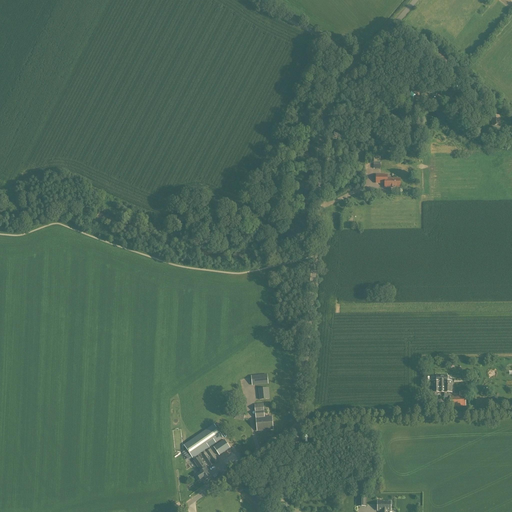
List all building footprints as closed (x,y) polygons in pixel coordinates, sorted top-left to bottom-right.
[(479,12),(487,3),(482,0),(480,0),(474,8),(479,12)] [(422,63),(426,68),(431,62),(426,58),(422,63)] [(453,84),(450,89),(455,92),(458,87),(453,84)] [(411,91),(417,95),(421,90),(415,86),(411,91)] [(478,97),(477,97),(471,102),(476,108),(483,103),(479,98),(478,97)] [(376,183),(387,183),(387,187),(400,187),(400,179),(387,179),(387,175),(376,175),(376,183)] [(251,376),(251,377),(252,386),(255,386),(268,384),(267,374),(251,376)] [(436,381),(431,381),(431,393),(452,393),(452,385),(452,381),(447,381),(447,376),(436,376),(436,381)] [(249,378),(241,380),(243,386),(251,384),(249,378)] [(268,388),(258,389),(259,400),(270,399),(269,388),(268,388)] [(459,396),(450,396),(450,407),(466,406),(465,392),(459,392),(459,396)] [(264,404),(255,404),(257,431),(273,430),(272,417),(265,417),(264,404)] [(234,419),(244,420),(245,412),(235,411),(234,419)] [(223,438),(214,424),(184,445),(193,459),(223,438)] [(224,440),(214,447),(219,456),(230,448),(224,440)] [(211,450),(202,456),(201,456),(193,461),(194,463),(201,472),(197,475),(201,480),(203,479),(204,479),(205,479),(210,476),(209,475),(211,474),(206,468),(209,466),(209,467),(218,461),(211,450)] [(250,484),(244,491),(268,511),(267,511),(272,511),(274,506),(250,484)] [(358,494),(358,507),(366,507),(366,505),(366,494),(358,494)]
